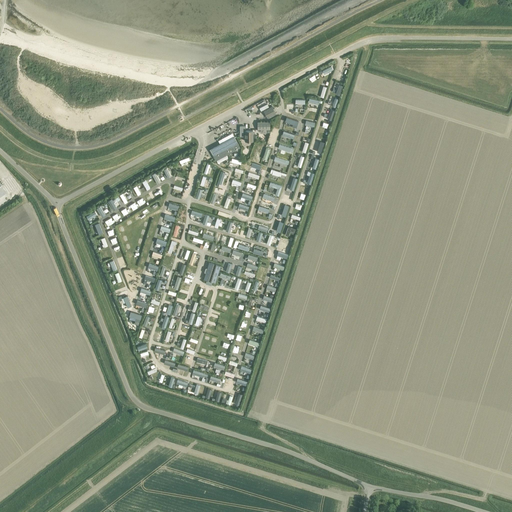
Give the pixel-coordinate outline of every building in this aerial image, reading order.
[(273,107),(264,111),(267,118),(276,114),(273,107)] [(253,130),(245,130),(246,126),(241,126),(240,136),(245,136),(245,141),(253,141),(253,130)] [(220,144),(210,149),(214,158),(215,161),(240,148),(234,137),(232,134),(221,139),(223,143),(220,144)] [(264,149),(264,145),(258,144),(256,154),(258,154),(259,148),(264,149)] [(193,160),(188,181),(193,182),(198,161),(193,160)] [(162,168),(164,176),(171,174),(169,166),(162,168)] [(280,191),(282,182),(270,180),(269,189),(271,190),(272,185),(278,186),(277,191),(280,191)] [(215,224),(219,226),(220,223),(223,224),(225,218),(218,216),(215,224)] [(290,224),(288,229),(295,232),(297,226),(290,224)] [(209,262),(204,279),(215,282),(221,266),(209,262)] [(164,264),(161,271),(165,274),(167,270),(169,271),(171,268),(164,264)]
